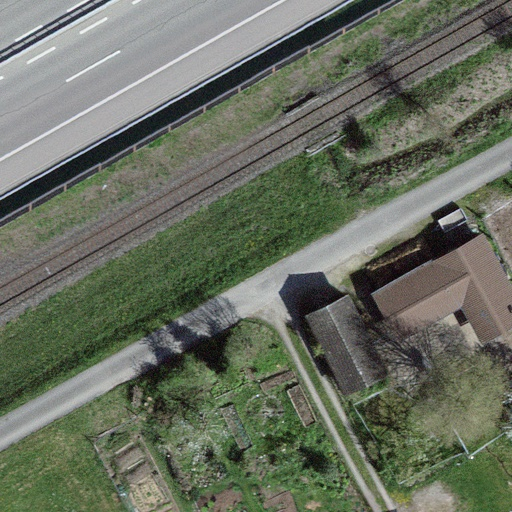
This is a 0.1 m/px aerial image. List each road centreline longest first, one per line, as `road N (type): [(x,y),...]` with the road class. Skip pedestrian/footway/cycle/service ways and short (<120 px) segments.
road 1 (unclassified): [(0,451),(511,171)]
road 2 (motorway): [(0,119),(210,0)]
